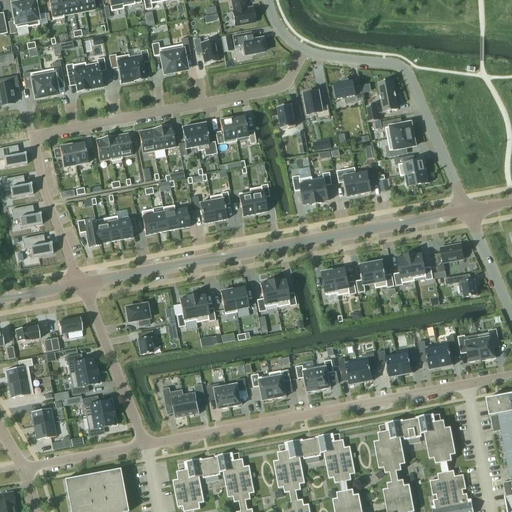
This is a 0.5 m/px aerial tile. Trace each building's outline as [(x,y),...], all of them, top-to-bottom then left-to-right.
[(34,0),(33,0),(22,2),(27,27),(27,28),(39,25),(34,0)] [(63,16),(59,0),(48,0),(52,21),(64,18),(63,16)] [(70,0),(59,0),(63,16),(74,14),(70,0)] [(82,0),(70,0),(74,14),(84,12),(82,0)] [(93,0),(82,0),(84,12),(95,10),(93,0)] [(108,0),(111,12),(124,10),(123,7),(121,0),(108,0)] [(255,22),(253,8),(245,10),(244,6),(245,6),(243,0),(231,0),(234,12),(232,12),(235,26),(255,22)] [(27,27),(22,2),(11,4),(14,22),(8,23),(10,34),(16,33),(16,29),(27,27)] [(246,34),(232,37),(235,50),(242,49),(243,56),(265,52),(264,48),(266,47),(264,39),(247,42),(246,34)] [(182,45),(170,47),(175,73),(187,71),(184,57),(190,56),(187,39),(180,40),(182,45)] [(199,39),(193,40),(195,52),(201,51),(204,64),(218,62),(214,41),(200,44),(199,39)] [(170,47),(159,49),(158,44),(151,45),(153,57),(160,56),(163,75),(175,73),(170,47)] [(128,55),(133,81),(135,80),(136,82),(143,81),(143,79),(146,79),(143,64),(149,63),(147,51),(140,52),(141,55),(129,58),(128,55)] [(13,54),(5,56),(7,63),(15,61),(13,54)] [(115,55),(109,56),(111,70),(117,69),(120,83),(123,83),(123,84),(131,83),(130,81),(133,81),(128,55),(116,58),(115,55)] [(86,66),(85,66),(90,89),(92,89),(92,90),(100,89),(100,87),(102,87),(99,72),(106,71),(104,59),(96,60),(97,64),(86,66)] [(53,70),(41,72),(46,97),(58,95),(55,81),(63,79),(60,62),(51,64),(53,70)] [(72,65),(65,66),(68,78),(74,77),(77,92),(79,91),(80,93),(87,91),(87,90),(90,89),(85,66),(86,66),(85,64),(73,66),(72,65)] [(46,97),(41,72),(30,74),(30,73),(23,74),(25,86),(32,85),(35,100),(46,97)] [(0,106),(15,103),(13,92),(20,90),(17,76),(0,79),(0,106)] [(341,83),(333,85),(334,88),(333,88),(335,98),(336,98),(336,101),(356,97),(357,103),(362,101),(362,102),(363,101),(360,86),(359,86),(354,87),(353,81),(349,82),(348,80),(341,81),(341,83)] [(378,84),(383,113),(398,110),(393,81),(378,84)] [(304,94),(308,115),(317,114),(318,119),(330,117),(328,105),(321,106),(318,92),(304,94)] [(375,105),(366,107),(368,115),(366,116),(368,123),(377,121),(375,105)] [(291,106),(277,108),(281,130),(295,127),(291,106)] [(232,119),(236,140),(248,138),(244,117),(232,119)] [(236,142),(236,140),(232,119),(219,121),(221,132),(215,133),(217,145),(224,144),(224,145),(236,142)] [(385,128),(387,140),(413,135),(411,123),(400,125),(399,119),(382,122),(383,129),(385,128)] [(197,147),(197,152),(204,151),(205,157),(217,154),(215,142),(208,143),(205,124),(193,126),(197,147)] [(160,128),(164,149),(175,147),(171,126),(160,128)] [(185,149),(197,147),(193,126),(181,128),(184,143),(178,144),(180,156),(186,155),(185,149)] [(164,149),(160,128),(149,131),(153,151),(164,149)] [(153,151),(149,131),(138,133),(142,154),(153,151)] [(304,133),(297,135),(301,154),(308,153),(304,133)] [(117,137),(121,157),(132,155),(128,135),(117,137)] [(413,135),(387,140),(389,146),(385,147),(387,159),(401,156),(400,150),(415,147),(413,135)] [(110,160),(110,162),(122,160),(121,157),(117,137),(106,139),(110,160)] [(110,160),(106,139),(95,141),(99,162),(110,160)] [(71,145),(75,166),(87,164),(84,143),(71,145)] [(0,158),(4,157),(6,167),(26,164),(25,155),(25,154),(25,152),(23,153),(19,154),(17,145),(0,148),(0,158)] [(75,166),(71,145),(59,148),(63,169),(75,166)] [(424,160),(398,165),(401,177),(405,176),(426,172),(424,160)] [(359,195),(355,174),(350,175),(348,170),(343,171),(344,177),(340,178),(341,184),(345,183),(348,197),(359,195)] [(371,193),(367,172),(355,174),(359,195),(371,193)] [(312,178),(311,178),(316,205),(322,203),(322,202),(328,201),(326,186),(332,185),(330,173),(323,175),(323,178),(312,180),(312,178)] [(407,189),(427,185),(425,173),(404,177),(407,189)] [(10,188),(11,198),(32,194),(30,185),(31,185),(30,183),(28,183),(28,184),(24,185),(23,175),(1,179),(3,189),(10,188)] [(299,176),(292,178),(295,192),(301,191),(304,206),(310,205),(310,206),(316,205),(311,178),(300,180),(299,176)] [(389,191),(387,180),(379,182),(381,192),(389,191)] [(269,197),(267,185),(260,186),(260,188),(249,190),(254,215),(266,213),(263,198),(269,197)] [(254,215),(249,190),(249,192),(238,194),(243,217),(254,215)] [(221,195),(210,197),(215,223),(226,221),(223,206),(230,205),(227,192),(220,194),(221,195)] [(199,204),(197,196),(192,198),(194,211),(200,210),(203,225),(215,223),(210,197),(209,197),(210,202),(199,204)] [(19,218),(21,228),(41,224),(40,215),(40,213),(38,214),(34,215),(32,206),(11,210),(13,220),(19,218)] [(174,206),(163,208),(167,232),(178,230),(174,211),(175,211),(174,206)] [(157,234),(167,232),(163,208),(152,210),(157,234)] [(175,211),(174,211),(178,230),(189,228),(185,209),(175,211)] [(152,210),(141,212),(145,236),(157,234),(152,210)] [(117,217),(106,219),(110,243),(121,241),(117,219),(117,217)] [(132,238),(128,217),(117,219),(121,241),(132,238)] [(106,219),(95,221),(100,246),(100,245),(110,243),(106,219)] [(100,246),(95,221),(95,225),(85,227),(84,221),(77,222),(79,234),(85,233),(88,248),(100,246)] [(30,248),(32,258),(53,254),(51,245),(51,243),(49,244),(45,245),(43,236),(22,240),(24,250),(30,248)] [(461,245),(440,249),(441,253),(434,255),(438,273),(445,272),(443,263),(463,259),(461,245)] [(415,254),(409,255),(414,282),(415,282),(414,279),(425,277),(426,281),(433,280),(431,267),(424,269),(421,254),(415,255),(415,254)] [(414,282),(409,255),(403,256),(403,257),(397,259),(400,273),(394,274),(396,287),(403,285),(403,284),(414,282)] [(383,261),(371,263),(376,289),(387,287),(387,288),(394,287),(392,275),(386,276),(383,261)] [(376,289),(371,263),(359,266),(362,280),(356,282),(358,294),(365,292),(364,286),(375,284),(376,289)] [(345,268),(333,271),(338,296),(349,294),(349,295),(356,294),(354,282),(348,283),(345,268)] [(338,296),(333,271),(322,273),(326,296),(337,294),(338,296)] [(469,275),(457,277),(460,294),(463,293),(464,299),(478,296),(475,280),(471,281),(469,275)] [(278,280),(272,281),(277,308),(288,306),(289,307),(296,306),(293,294),(287,295),(284,280),(278,281),(278,280)] [(277,308),(272,281),(266,282),(266,283),(260,285),(263,299),(257,301),(259,313),(266,311),(265,308),(276,306),(277,308)] [(244,288),(232,290),(236,311),(248,309),(244,288)] [(232,290),(220,292),(225,315),(236,313),(236,311),(232,290)] [(197,295),(191,296),(196,323),(208,321),(208,322),(215,321),(213,309),(207,310),(204,295),(198,296),(197,295)] [(196,323),(191,296),(185,298),(186,299),(179,300),(182,315),(176,316),(178,328),(185,327),(185,323),(196,321),(196,323)] [(150,325),(146,305),(126,309),(128,323),(138,321),(139,327),(150,325)] [(82,332),(79,319),(57,323),(60,336),(82,332)] [(39,340),(37,327),(15,331),(17,344),(39,340)] [(476,335),(477,337),(477,340),(481,361),(484,360),(486,361),(490,360),(491,359),(495,358),(492,344),(498,342),(496,330),(489,332),(489,333),(476,335)] [(148,338),(137,340),(140,356),(153,354),(152,348),(155,347),(152,331),(147,332),(148,338)] [(212,338),(213,346),(221,344),(219,336),(212,338)] [(436,345),(441,369),(452,366),(450,352),(456,350),(453,336),(446,337),(447,343),(436,345)] [(466,348),(469,363),(481,361),(477,340),(477,337),(465,340),(465,336),(458,337),(460,350),(466,348)] [(57,338),(50,340),(52,352),(59,350),(57,338)] [(50,340),(43,341),(45,353),(52,352),(50,340)] [(426,347),(424,341),(417,343),(420,357),(426,356),(429,371),(441,369),(436,345),(426,347)] [(13,347),(6,348),(8,360),(15,359),(13,347)] [(385,351),(378,353),(380,365),(386,364),(389,378),(400,376),(396,355),(386,357),(385,351)] [(396,353),(396,355),(400,376),(412,374),(408,351),(396,353)] [(375,365),(376,368),(373,352),(362,354),(363,359),(357,360),(361,384),(373,381),(370,366),(375,365)] [(95,358),(78,362),(77,355),(65,358),(66,365),(68,364),(70,376),(97,371),(95,358)] [(338,360),(340,372),(346,371),(349,386),(361,384),(357,360),(345,362),(345,359),(338,360)] [(314,368),(319,391),(330,389),(327,374),(334,373),(331,361),(324,362),(325,366),(314,368)] [(319,391),(314,368),(303,370),(303,366),(296,368),(298,380),(304,378),(307,393),(319,391)] [(8,386),(28,382),(26,369),(6,372),(8,386)] [(269,374),(270,376),(274,399),(286,397),(283,383),(291,382),(289,370),(269,374)] [(72,396),(84,393),(83,387),(100,384),(97,371),(70,376),(72,389),(71,389),(72,396)] [(263,402),(274,399),(270,376),(259,378),(258,375),(251,376),(254,388),(260,387),(263,402)] [(226,387),(230,408),(241,406),(239,392),(247,390),(244,379),(236,380),(237,385),(226,387)] [(11,400),(31,396),(28,382),(8,386),(11,400)] [(196,393),(183,396),(187,416),(200,414),(197,399),(205,397),(202,385),(194,386),(196,393)] [(230,408),(226,387),(214,389),(214,385),(206,387),(208,397),(215,395),(218,410),(230,408)] [(170,388),(163,390),(166,405),(172,404),(174,414),(175,419),(187,416),(183,396),(182,391),(170,393),(170,388)] [(503,483),(506,499),(505,499),(507,511),(511,511),(511,394),(486,400),(489,417),(490,417),(493,433),(502,431),(511,481),(503,483)] [(94,403),(93,397),(81,399),(83,406),(84,406),(86,418),(114,413),(111,400),(94,403)] [(34,427),(54,423),(51,410),(31,413),(34,427)] [(89,437),(101,435),(99,429),(116,426),(114,413),(86,418),(88,430),(87,431),(89,437)] [(386,424),(387,432),(378,434),(379,441),(374,442),(379,470),(384,469),(385,474),(390,473),(392,483),(387,484),(388,489),(383,490),(387,511),(362,511),(359,495),(354,496),(353,490),(348,491),(346,482),(351,481),(350,475),(355,474),(350,447),(345,448),(343,440),(334,442),(332,434),(316,437),(316,438),(302,441),(301,440),(285,443),(287,451),(277,453),(278,461),(273,462),(278,489),(283,488),(284,493),(289,492),(291,502),(286,503),(287,509),(282,510),(282,511),(252,511),(252,509),(247,510),(246,501),(251,500),(250,494),(255,493),(249,466),(244,467),(243,459),(233,461),(231,453),(215,456),(215,458),(201,460),(201,459),(185,462),(186,470),(179,471),(176,472),(178,480),(173,481),(178,508),(183,507),(183,511),(186,511),(200,509),(199,504),(204,503),(199,477),(203,476),(203,479),(220,475),(220,473),(223,472),(228,498),(233,497),(234,503),(239,502),(241,511),(238,511),(310,511),(309,505),(304,505),(303,500),(298,501),(296,491),(301,490),(300,485),(305,484),(300,458),(303,457),(304,459),(321,456),(320,454),(324,453),(329,479),(334,478),(335,484),(340,483),(342,492),(337,493),(338,499),(333,500),(334,511),(414,511),(409,485),(404,486),(403,481),(398,482),(397,472),(402,471),(400,466),(405,465),(401,439),(404,438),(404,440),(421,437),(421,435),(424,434),(429,460),(434,459),(435,465),(440,464),(442,473),(437,474),(438,480),(430,482),(432,496),(436,495),(437,500),(434,501),(435,507),(432,508),(432,511),(473,511),(471,501),(468,501),(467,494),(463,495),(462,490),(466,490),(463,475),(455,477),(454,471),(449,472),(447,463),(452,462),(451,456),(456,455),(451,428),(445,429),(444,421),(441,421),(434,423),(433,415),(416,418),(417,419),(402,422),(402,421),(386,424)] [(37,441),(56,437),(54,423),(34,427),(37,441)] [(127,511),(119,470),(92,475),(64,480),(69,511),(127,511)] [(12,493),(0,495),(0,508),(14,506),(15,506),(12,493)]
